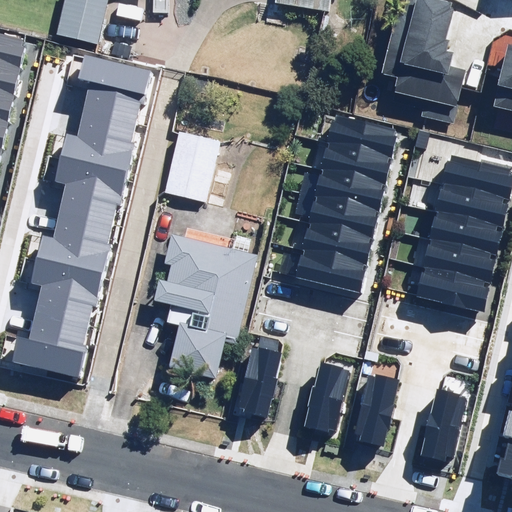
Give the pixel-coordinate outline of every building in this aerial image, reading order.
[(109,0),(67,0),(61,33),(102,41),(109,0)] [(278,0),(278,5),(332,12),(333,0),(278,0)] [(399,78),(396,104),(425,108),(424,120),(461,126),(466,86),(459,85),(464,52),(456,51),(463,0),(410,0),(409,11),(398,10),(388,76),(399,78)] [(118,31),(113,30),(110,44),(136,50),(142,23),(120,18),(118,31)] [(0,32),(0,60),(24,66),(31,40),(0,32)] [(511,46),(499,106),(511,108),(511,46)] [(0,60),(0,88),(18,93),(24,66),(0,60)] [(0,88),(0,116),(11,120),(18,93),(0,88)] [(339,111),(333,138),(402,155),(409,128),(339,111)] [(67,120),(33,114),(24,164),(58,171),(67,120)] [(0,116),(0,145),(5,146),(11,120),(0,116)] [(224,138),(181,130),(168,194),(211,203),(224,138)] [(333,138),(326,165),(396,182),(402,155),(333,138)] [(511,167),(450,154),(444,181),(511,196),(511,167)] [(326,165),(320,192),(389,209),(396,182),(326,165)] [(511,196),(444,181),(438,208),(508,224),(511,207),(511,196)] [(56,310),(102,321),(123,228),(99,223),(104,200),(46,187),(26,273),(62,281),(56,310)] [(320,192),(313,219),(383,236),(389,209),(320,192)] [(438,208),(432,236),(502,252),(508,224),(438,208)] [(313,219),(306,246),(376,263),(383,236),(313,219)] [(261,253),(175,235),(161,299),(175,302),(170,326),(185,329),(175,375),(223,385),(232,339),(242,341),(261,253)] [(432,236),(425,263),(496,279),(502,252),(432,236)] [(306,246),(300,273),(369,289),(376,263),(306,246)] [(425,263),(419,290),(489,306),(496,279),(425,263)] [(257,344),(241,406),(268,413),(284,351),(257,344)] [(352,365),(323,359),(309,427),(337,433),(352,365)] [(372,370),(358,433),(387,440),(401,377),(372,370)] [(471,393),(438,386),(425,454),(457,460),(471,393)]
